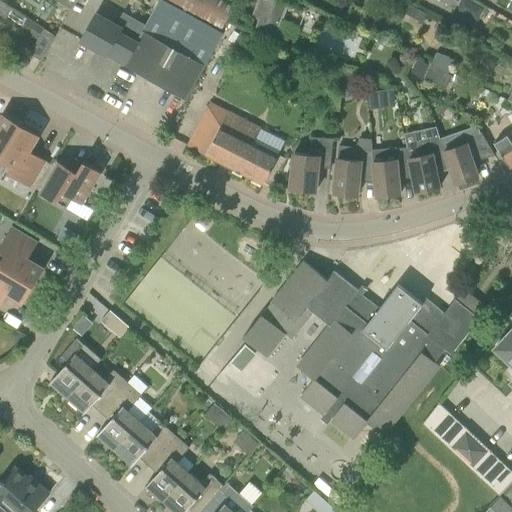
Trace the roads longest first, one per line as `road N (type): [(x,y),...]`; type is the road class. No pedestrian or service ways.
road 1 (residential): [(511,184),(386,229),(347,234),(269,217),(152,158)]
road 2 (residential): [(0,383),(38,351),(152,158)]
road 3 (residential): [(152,158),(0,77)]
road 4 (residential): [(129,511),(0,397)]
